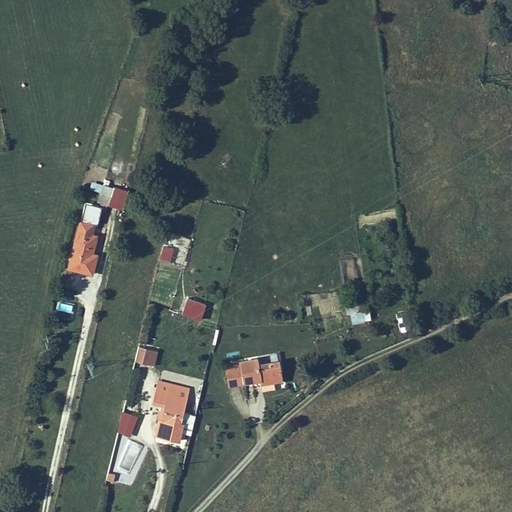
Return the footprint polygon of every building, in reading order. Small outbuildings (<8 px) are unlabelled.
[(113,187),(104,184),(103,184),(98,202),(108,205),(113,187)] [(78,231),(70,268),(73,268),(92,273),(96,256),(91,254),(87,254),(88,248),(92,249),(95,236),(78,231)] [(163,244),(161,252),(173,255),(175,248),(163,244)] [(188,296),(182,312),(201,319),(207,303),(188,296)] [(346,301),(349,323),(369,321),(366,298),(346,301)] [(73,314),(74,303),(58,301),(57,312),(73,314)] [(334,311),(321,312),(323,330),(337,328),(334,311)] [(155,364),(158,349),(139,345),(136,360),(155,364)] [(261,379),(264,379),(265,383),(283,380),(279,361),(258,365),(257,359),(241,362),(245,382),(261,379)] [(157,387),(154,400),(163,402),(163,405),(156,434),(171,437),(175,423),(180,424),(188,389),(171,385),(169,390),(157,387)]
